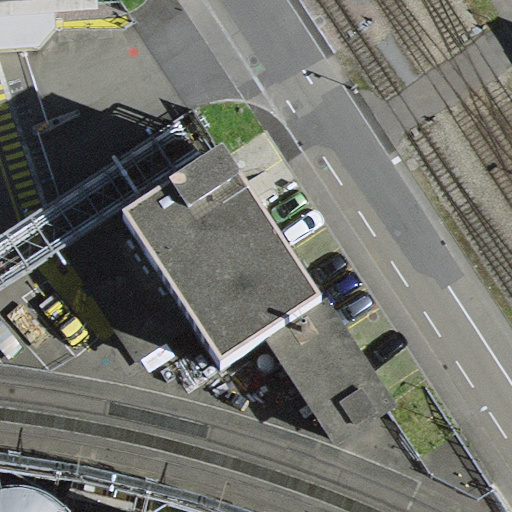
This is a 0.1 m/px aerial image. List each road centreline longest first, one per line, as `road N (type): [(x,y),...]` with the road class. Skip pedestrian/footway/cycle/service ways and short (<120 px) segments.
road 1 (unclassified): [(511,382),(262,0)]
road 2 (unknown): [(0,103),(295,50)]
